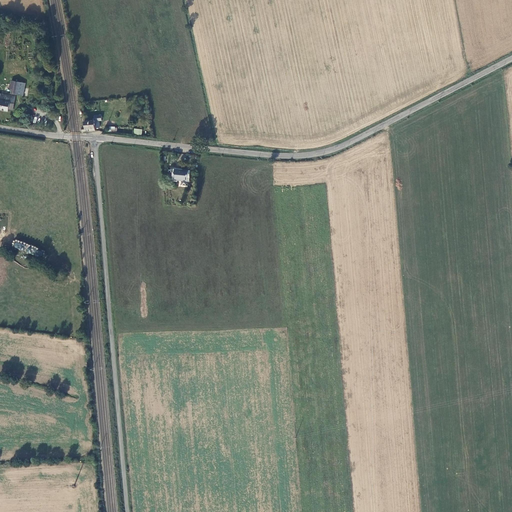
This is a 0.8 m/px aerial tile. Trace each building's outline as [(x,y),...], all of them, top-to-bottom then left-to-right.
[(10,84),(10,88),(13,89),(12,93),(19,94),(20,86),(10,84)] [(9,110),(13,110),(14,103),(11,102),(12,95),(0,93),(0,109),(9,111),(9,110)] [(101,127),(101,121),(94,120),(86,121),(87,127),(84,127),(85,132),(97,131),(97,128),(101,127)] [(175,169),(174,179),(188,180),(189,170),(175,169)] [(16,242),(14,247),(39,257),(42,250),(32,247),(30,250),(26,249),(27,246),(16,242)]
